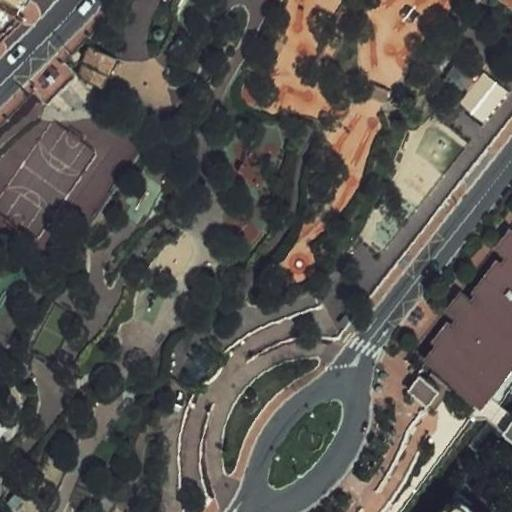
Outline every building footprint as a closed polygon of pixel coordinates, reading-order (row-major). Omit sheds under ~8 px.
[(0,8),(0,44),(16,18),(0,8)] [(111,72),(116,61),(92,50),(78,80),(102,91),(111,72)] [(460,101),(486,119),(509,86),(483,69),(460,101)] [(511,360),(511,231),(511,230),(494,250),(505,259),(501,263),(496,259),(470,292),(474,296),(470,301),(461,293),(446,311),(456,320),(452,325),(447,321),(430,342),(435,346),(424,359),(475,404),(511,360)] [(422,380),(417,385),(421,388),(431,397),(443,407),(453,395),(428,373),(422,380)] [(464,511),(449,501),(441,511),(464,511)]
